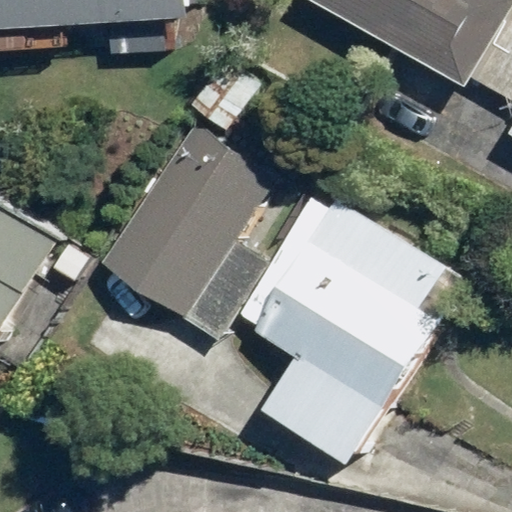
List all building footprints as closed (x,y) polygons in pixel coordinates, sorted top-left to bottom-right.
[(192,0),(0,0),(0,43),(194,35),(192,0)] [(511,0),(309,0),(466,88),(511,7),(511,0)] [(237,247),(285,180),(204,123),(104,264),(219,346),(272,272),(237,247)] [(511,150),(481,133),(461,167),(511,196),(511,150)] [(454,266),(340,201),(262,337),(298,357),(264,416),(362,472),(445,328),(425,316),(454,266)] [(0,331),(54,244),(0,210),(0,331)]
